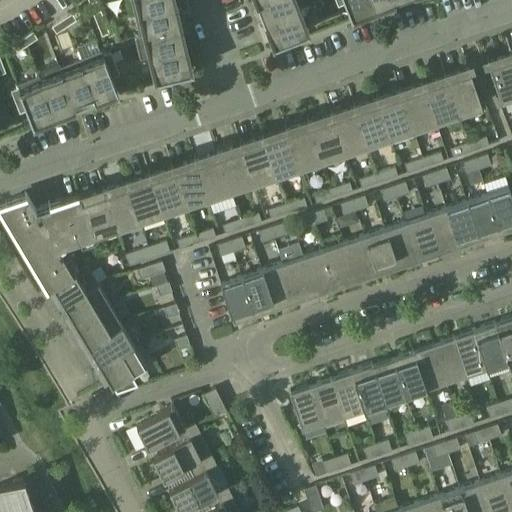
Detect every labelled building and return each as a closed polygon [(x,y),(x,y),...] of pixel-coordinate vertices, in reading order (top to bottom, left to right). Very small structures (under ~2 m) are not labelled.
[(130,0),(133,14),(174,4),(173,0),(130,0)] [(264,21),(299,8),(295,0),(258,0),(256,1),(264,21)] [(373,7),(369,0),(344,0),(346,4),(350,15),(373,7)] [(138,34),(179,24),(174,4),(133,14),(138,34)] [(307,30),(299,8),(264,21),(272,43),(307,30)] [(105,21),(100,9),(93,12),(97,24),(105,21)] [(66,26),(76,19),(72,12),(61,19),(66,26)] [(61,19),(51,25),(56,32),(66,26),(61,19)] [(97,24),(101,35),(109,32),(105,21),(97,24)] [(139,58),(149,55),(185,47),(179,24),(138,34),(134,35),(139,58)] [(27,44),(37,37),(32,31),(22,37),(27,44)] [(22,37),(12,44),(17,51),(27,44),(22,37)] [(190,69),(185,47),(149,55),(154,78),(190,69)] [(80,58),(95,98),(116,89),(111,77),(107,66),(103,55),(101,50),(80,58)] [(103,55),(107,66),(115,63),(110,52),(103,55)] [(488,63),(502,105),(511,101),(511,56),(511,55),(488,63)] [(80,58),(59,67),(74,106),(82,103),(95,98),(80,58)] [(38,75),(53,114),(74,106),(59,67),(57,62),(36,70),(38,75)] [(119,74),(115,63),(107,66),(111,77),(119,74)] [(469,68),(445,76),(457,111),(481,103),(469,68)] [(17,84),(18,87),(23,99),(27,110),(32,123),(53,114),(38,75),(17,84)] [(435,118),(457,111),(445,76),(423,84),(437,126),(438,126),(435,118)] [(414,134),(437,126),(423,84),(400,91),(414,134)] [(10,91),(15,102),(23,99),(18,87),(10,91)] [(400,91),(377,99),(391,142),(414,134),(400,91)] [(19,113),(27,110),(23,99),(15,102),(19,113)] [(377,99),(354,107),(369,149),(391,142),(377,99)] [(354,107),(332,114),(346,157),(369,149),(354,107)] [(346,157),(332,114),(309,122),(323,164),(346,157)] [(309,122),(286,129),(300,172),(323,164),(309,122)] [(286,129),(263,137),(278,180),(300,172),(286,129)] [(470,150),(488,144),(486,135),(467,141),(470,150)] [(241,145),(255,187),(278,180),(263,137),(241,145)] [(470,150),(467,141),(449,147),(452,156),(470,150)] [(241,145),(218,152),(232,195),(233,194),(230,187),(251,180),(254,187),(255,187),(241,145)] [(424,165),(443,159),(440,150),(422,156),(424,165)] [(218,152),(195,160),(209,202),(232,195),(218,152)] [(487,152),(475,156),(479,168),(491,164),(487,152)] [(424,165),(422,156),(404,162),(407,171),(424,165)] [(475,156),(462,160),(466,172),(479,168),(475,156)] [(195,160),(172,168),(184,202),(206,195),(208,203),(209,202),(195,160)] [(379,180),(397,174),(394,165),(376,171),(379,180)] [(446,166),(434,170),(438,182),(450,177),(446,166)] [(184,202),(172,168),(149,175),(161,210),(184,202)] [(438,182),(434,170),(421,174),(425,186),(438,182)] [(379,180),(376,171),(358,177),(361,186),(379,180)] [(139,217),(161,210),(149,175),(127,183),(141,225),(142,225),(139,217)] [(405,180),(393,184),(397,195),(409,191),(405,180)] [(333,195),(352,189),(349,181),(331,187),(333,195)] [(127,183),(104,190),(118,233),(141,225),(127,183)] [(397,195),(393,184),(380,188),(384,199),(397,195)] [(511,197),(508,185),(487,192),(499,230),(511,226),(511,197)] [(333,195),(331,187),(313,193),(316,201),(333,195)] [(80,192),(79,192),(81,198),(80,198),(92,233),(115,225),(117,233),(118,233),(104,190),(82,198),(80,192)] [(62,243),(92,233),(80,198),(81,198),(79,192),(49,202),(49,201),(48,201),(49,203),(35,208),(25,192),(24,192),(25,194),(5,201),(9,208),(2,212),(10,225),(9,225),(46,288),(51,285),(51,284),(71,272),(71,271),(72,270),(58,247),(63,244),(62,243)] [(499,230),(487,192),(466,199),(479,237),(499,230)] [(364,193),(352,198),(356,209),(368,205),(364,193)] [(288,211),(306,205),(303,196),(285,202),(288,211)] [(356,209),(352,198),(339,202),(343,213),(356,209)] [(466,199),(446,206),(458,244),(479,237),(466,199)] [(288,211),(285,202),(267,208),(270,217),(288,211)] [(458,244),(446,206),(425,213),(438,251),(458,244)] [(323,207),(311,211),(315,223),(327,219),(323,207)] [(242,226),(261,220),(258,211),(239,217),(242,226)] [(315,223),(311,211),(298,215),(302,227),(315,223)] [(425,213),(405,220),(418,258),(438,251),(425,213)] [(242,226),(239,217),(222,223),(225,232),(242,226)] [(418,258),(405,220),(384,226),(397,265),(418,258)] [(282,221),(270,225),(274,237),(286,232),(282,221)] [(274,237),(270,225),(258,229),(261,241),(274,237)] [(197,241),(215,235),(212,226),(194,233),(197,241)] [(384,226),(364,233),(377,272),(397,265),(384,226)] [(197,241),(194,233),(176,238),(179,247),(197,241)] [(377,272),(364,233),(343,240),(356,278),(377,272)] [(229,239),(233,250),(245,246),(241,235),(229,239)] [(220,254),(233,250),(229,239),(216,243),(220,254)] [(343,240),(323,247),(336,285),(356,278),(343,240)] [(106,242),(98,245),(100,253),(108,251),(106,242)] [(156,255),(169,250),(167,242),(153,246),(156,255)] [(153,246),(139,251),(142,260),(156,255),(153,246)] [(336,285),(323,247),(302,254),(315,292),(336,285)] [(142,260),(139,251),(126,256),(129,264),(142,260)] [(302,254),(282,261),(295,299),(315,292),(302,254)] [(161,260),(149,264),(152,273),(163,270),(165,269),(161,260)] [(295,299),(282,261),(261,268),(274,306),(295,299)] [(51,284),(51,285),(52,284),(63,303),(98,283),(85,262),(72,270),(71,271),(71,272),(51,284)] [(163,270),(152,273),(149,264),(137,268),(140,278),(149,275),(153,286),(156,284),(167,281),(163,270)] [(261,268),(241,275),(254,313),(274,306),(261,268)] [(220,282),(232,320),(254,313),(241,275),(220,282)] [(172,290),(168,280),(167,281),(156,284),(159,294),(172,290)] [(98,283),(63,303),(75,323),(109,302),(98,283)] [(75,323),(87,342),(121,322),(109,302),(75,323)] [(179,312),(175,302),(163,306),(166,316),(179,312)] [(511,314),(494,321),(507,359),(511,357),(511,314)] [(494,321),(473,328),(486,366),(507,359),(494,321)] [(121,322),(87,342),(98,362),(133,342),(121,322)] [(486,366),(473,328),(453,335),(466,373),(486,366)] [(190,344),(186,333),(174,337),(177,348),(190,344)] [(466,373),(453,335),(432,341),(445,380),(466,373)] [(445,380),(432,341),(412,348),(425,386),(445,380)] [(145,362),(133,342),(98,362),(116,391),(137,384),(130,371),(145,362)] [(425,386),(412,348),(392,355),(404,393),(425,386)] [(404,393),(392,355),(371,362),(384,400),(404,393)] [(384,400),(371,362),(351,369),(363,407),(384,400)] [(363,407),(351,369),(330,376),(343,414),(363,407)] [(343,414),(330,376),(310,382),(323,421),(343,414)] [(323,421),(310,382),(288,390),(301,428),(323,421)] [(213,414),(226,409),(214,386),(202,393),(213,414)] [(511,401),(510,396),(498,401),(502,412),(511,408),(511,401)] [(502,412),(498,401),(486,405),(490,416),(502,412)] [(445,419),(448,430),(461,426),(457,414),(456,415),(452,402),(441,405),(446,418),(445,419)] [(171,431),(184,425),(173,403),(135,423),(146,444),(147,444),(172,432),(171,431)] [(469,410),(457,414),(461,426),(473,422),(469,410)] [(188,463),(210,452),(194,420),(184,425),(171,431),(172,432),(177,442),(152,455),(162,476),(163,476),(188,464),(188,463)] [(501,433),(497,422),(484,426),(488,438),(501,433)] [(428,424),(416,428),(420,440),(432,435),(428,424)] [(476,442),(488,438),(484,426),(472,430),(476,442)] [(420,440),(416,428),(404,432),(408,444),(420,440)] [(460,447),(456,436),(444,440),(447,451),(460,447)] [(387,438),(375,442),(379,453),(391,449),(387,438)] [(435,455),(447,451),(444,440),(431,444),(435,455)] [(379,453),(375,442),(363,446),(366,457),(379,453)] [(415,449),(403,454),(406,465),(419,461),(415,449)] [(347,451),(334,455),(338,467),(350,463),(347,451)] [(216,463),(210,452),(188,463),(188,464),(193,474),(168,487),(179,508),(179,509),(204,496),(204,495),(216,489),(206,468),(216,463)] [(403,454),(390,458),(394,469),(406,465),(403,454)] [(322,460),(326,471),(338,467),(334,455),(322,460)] [(378,475),(374,463),(362,467),(365,479),(378,475)] [(365,479),(362,467),(349,471),(353,483),(365,479)] [(511,468),(500,472),(511,508),(511,468)] [(490,511),(509,511),(511,511),(511,508),(500,472),(479,479),(490,511)] [(0,484),(0,510),(30,501),(22,477),(0,484)] [(490,511),(479,479),(459,486),(467,511),(490,511)] [(323,507),(315,483),(303,487),(311,511),(323,507)] [(204,495),(204,496),(209,506),(197,511),(240,511),(227,484),(217,489),(216,489),(204,495)] [(467,511),(459,486),(438,493),(444,511),(467,511)] [(422,511),(444,511),(438,493),(418,500),(422,511)] [(373,502),(376,511),(399,511),(397,506),(394,495),(373,502)] [(422,511),(418,500),(397,506),(399,511),(422,511)] [(0,511),(33,511),(30,501),(0,510),(0,511)]
